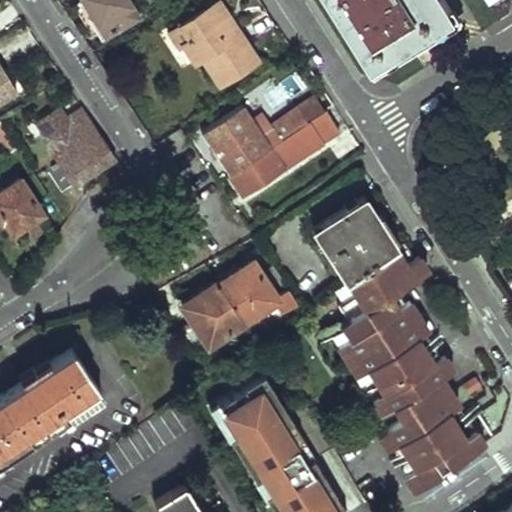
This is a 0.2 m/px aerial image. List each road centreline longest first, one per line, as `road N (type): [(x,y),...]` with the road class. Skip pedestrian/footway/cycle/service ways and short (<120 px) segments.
road 1 (residential): [(0,328),(100,261),(136,210),(132,147),(33,0)]
road 2 (residential): [(511,346),(373,129)]
road 3 (residential): [(373,129),(511,37)]
road 4 (residential): [(373,129),(289,0)]
